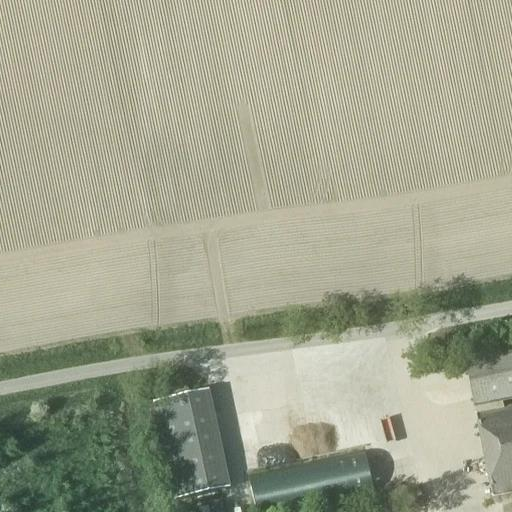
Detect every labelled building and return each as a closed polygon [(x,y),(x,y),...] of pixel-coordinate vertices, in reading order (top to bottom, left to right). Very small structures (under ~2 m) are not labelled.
[(511,406),(503,408),(502,404),(511,401),(511,352),(464,363),(492,498),(511,494),(511,406)] [(330,408),(323,361),(308,363),(315,410),(330,408)] [(210,385),(155,397),(178,495),(232,483),(210,385)] [(313,511),(375,498),(365,453),(248,479),(255,511),(313,511)] [(225,511),(224,503),(213,504),(214,511),(225,511)]
